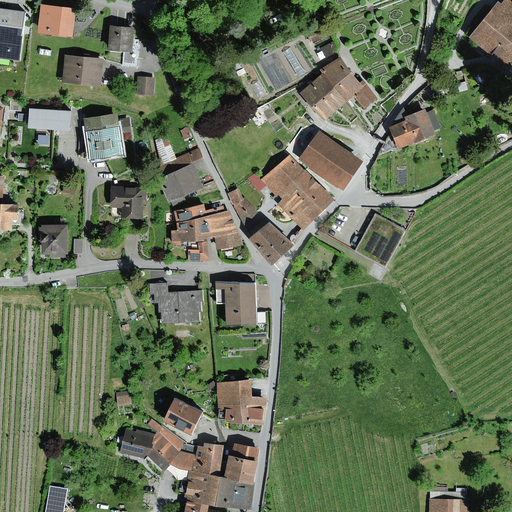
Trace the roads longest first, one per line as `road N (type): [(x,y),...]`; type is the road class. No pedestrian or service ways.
road 1 (residential): [(261,268),(172,78),(152,11)]
road 2 (residential): [(261,268),(168,262),(0,282)]
road 3 (residential): [(254,511),(275,353),(273,274)]
road 4 (residential): [(351,192),(380,132),(450,56),(484,0)]
road 5 (residential): [(351,192),(380,201),(430,195),(511,142)]
